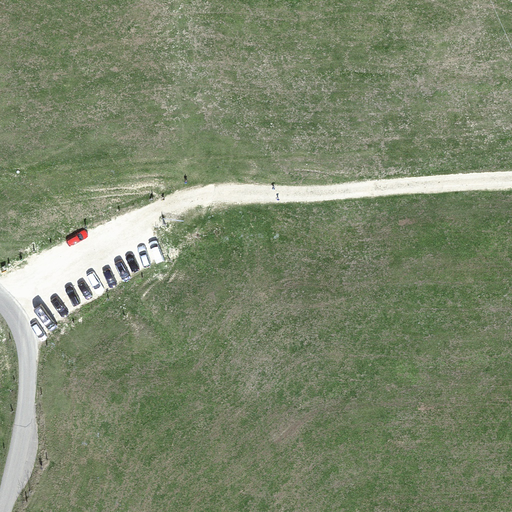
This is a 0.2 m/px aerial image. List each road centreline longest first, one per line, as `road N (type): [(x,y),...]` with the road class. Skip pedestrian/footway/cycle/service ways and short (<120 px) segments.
road 1 (track): [(511,177),(186,196),(0,286)]
road 2 (unclassified): [(0,302),(19,328),(26,375),(0,511)]
